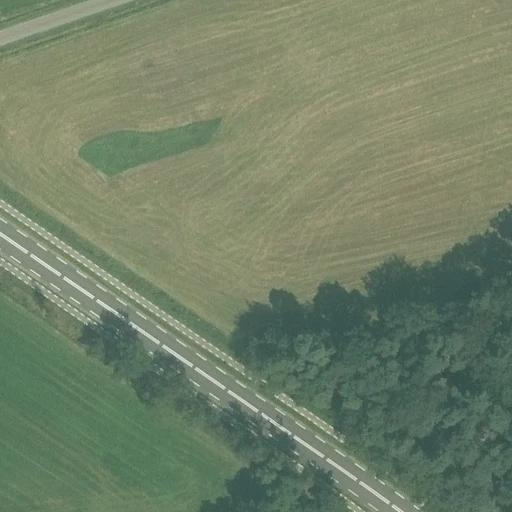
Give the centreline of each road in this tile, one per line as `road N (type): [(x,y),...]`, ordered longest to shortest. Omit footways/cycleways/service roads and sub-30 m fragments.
road 1 (secondary): [(398,511),(0,235)]
road 2 (unclassified): [(0,39),(114,0)]
